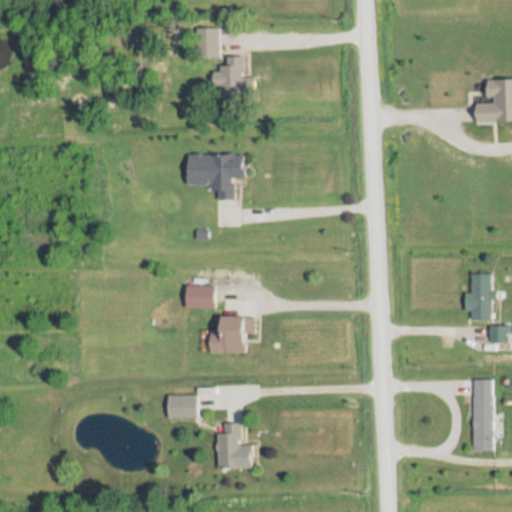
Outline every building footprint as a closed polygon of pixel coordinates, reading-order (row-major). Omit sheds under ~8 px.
[(220,28),(203,28),(203,57),(220,57),(220,28)] [(216,71),(216,101),(258,101),(258,76),(246,76),(246,54),(223,54),(223,71),(216,71)] [(247,153),(190,152),(190,185),(215,186),(215,199),(236,199),(236,177),(247,177),(247,153)] [(472,320),(494,320),(494,274),(472,274),(472,320)] [(187,286),(187,309),(217,309),(217,286),(187,286)] [(258,316),(224,316),(224,333),(212,333),(212,353),(248,353),(248,342),(258,342),(258,316)] [(475,452),(495,452),(495,380),(475,380),(475,452)] [(199,396),(170,396),(170,418),(199,418),(199,396)] [(219,434),(219,469),(255,469),(255,445),(243,445),(243,423),(225,423),(225,434),(219,434)]
